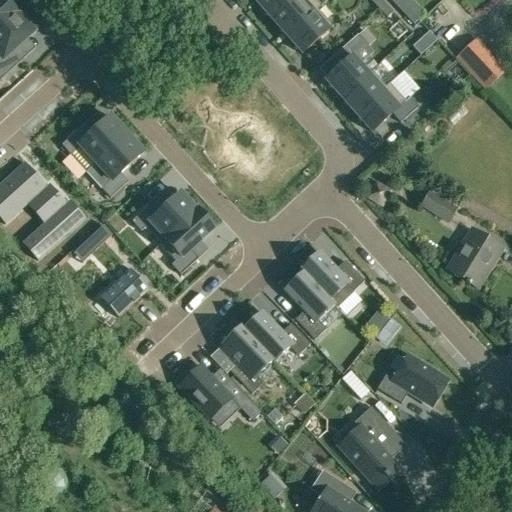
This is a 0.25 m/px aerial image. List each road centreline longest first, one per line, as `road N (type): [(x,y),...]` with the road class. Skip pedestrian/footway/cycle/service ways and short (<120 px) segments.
road 1 (residential): [(507,391),(330,191)]
road 2 (residential): [(264,251),(85,61)]
road 3 (residential): [(330,191),(341,168),(336,147),(209,0)]
road 4 (residential): [(264,251),(141,366)]
road 5 (tertiary): [(434,511),(507,391)]
